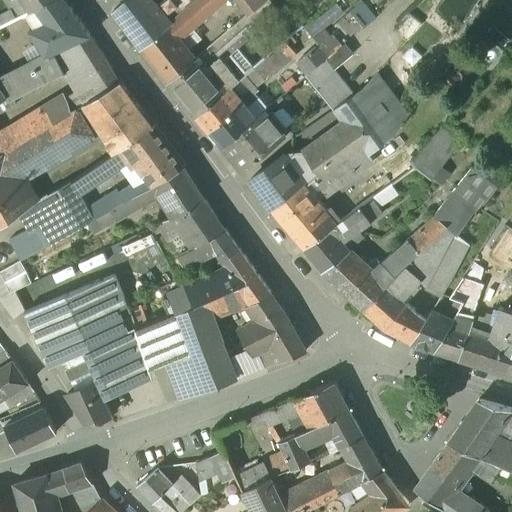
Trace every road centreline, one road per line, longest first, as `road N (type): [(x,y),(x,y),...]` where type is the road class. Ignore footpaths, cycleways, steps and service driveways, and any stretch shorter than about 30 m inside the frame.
road 1 (residential): [(338,354),(268,248),(91,17)]
road 2 (residential): [(338,354),(84,452)]
road 3 (residential): [(472,387),(407,475),(338,354)]
road 4 (residential): [(0,317),(84,452)]
road 5 (residential): [(472,387),(376,355),(338,354)]
